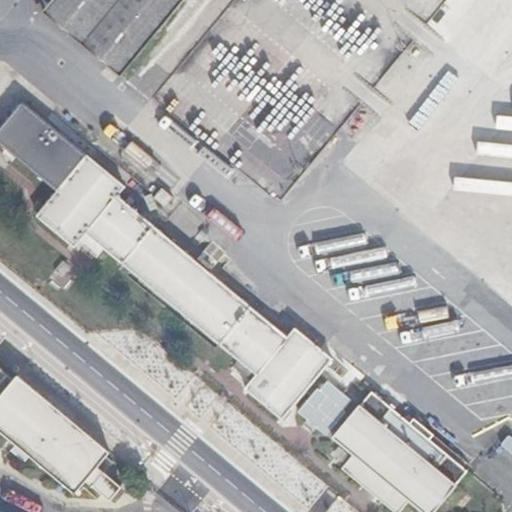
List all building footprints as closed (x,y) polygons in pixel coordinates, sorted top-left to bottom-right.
[(47,0),(42,6),(120,70),(176,0),(47,0)] [(0,149),(54,194),(82,159),(17,105),(0,126),(0,149)] [(82,159),(54,194),(34,219),(71,249),(77,242),(82,236),(98,249),(233,362),(249,375),(244,381),(239,388),(277,418),(325,357),(287,326),(280,337),(113,200),(120,189),(82,159)] [(98,249),(82,236),(77,242),(93,255),(98,249)] [(249,375),(233,362),(228,368),(244,381),(249,375)] [(7,374),(0,382),(0,431),(75,495),(84,483),(109,504),(120,490),(97,469),(109,454),(10,371),(7,374)] [(392,511),(403,499),(418,511),(426,511),(452,481),(430,464),(441,451),(364,389),(325,436),(346,452),(334,466),(390,511),(392,511)]
